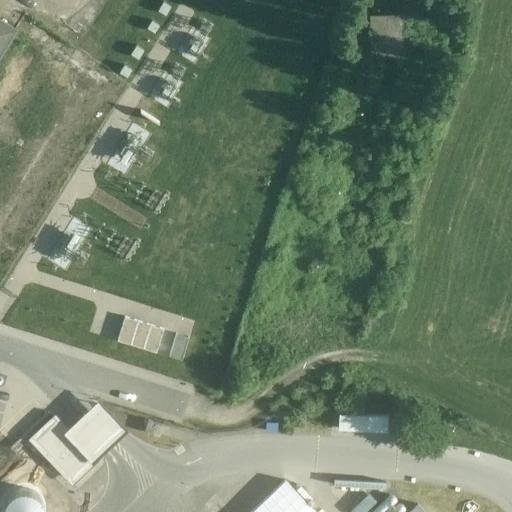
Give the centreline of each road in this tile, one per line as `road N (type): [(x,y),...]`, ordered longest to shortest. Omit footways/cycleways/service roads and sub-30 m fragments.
road 1 (track): [(393,45),(302,353),(258,416),(192,408)]
road 2 (residential): [(0,352),(192,408)]
